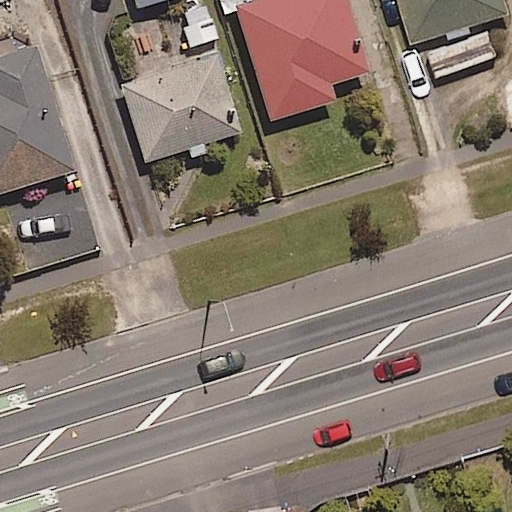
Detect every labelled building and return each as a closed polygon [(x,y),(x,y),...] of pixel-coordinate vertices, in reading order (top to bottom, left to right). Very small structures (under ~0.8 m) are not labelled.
[(130,0),(135,15),(186,0),(130,0)] [(327,92),(364,81),(340,0),(284,0),(232,16),(265,129),(332,109),(327,92)] [(400,0),(416,48),(510,19),(503,0),(400,0)] [(439,81),(495,61),(487,36),(430,56),(439,81)] [(0,199),(71,178),(31,52),(0,61),(0,199)] [(143,167),(236,141),(214,65),(121,92),(143,167)]
